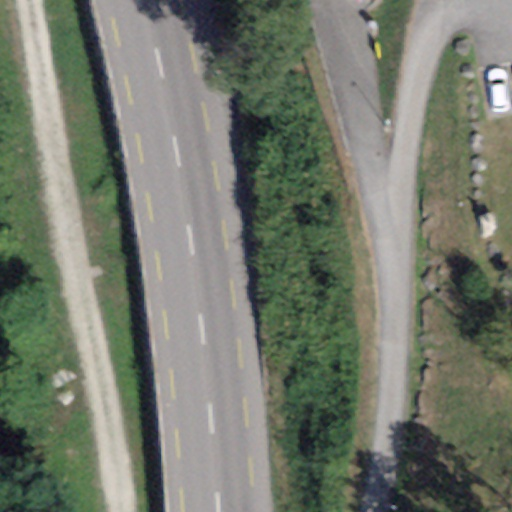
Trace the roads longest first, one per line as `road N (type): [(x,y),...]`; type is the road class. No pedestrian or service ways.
road 1 (track): [(23,0),(116,511)]
road 2 (secondary): [(142,0),(185,206),(215,511)]
